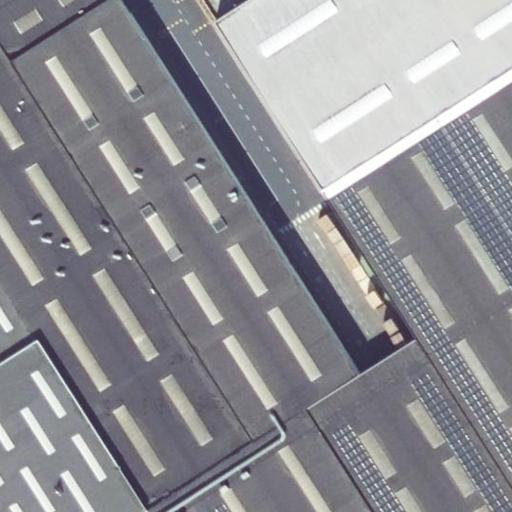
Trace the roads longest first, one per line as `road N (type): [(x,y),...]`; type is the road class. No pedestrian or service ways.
road 1 (unknown): [(286,185),(511,42)]
road 2 (unknown): [(162,0),(286,185)]
road 3 (unknown): [(286,185),(376,359)]
